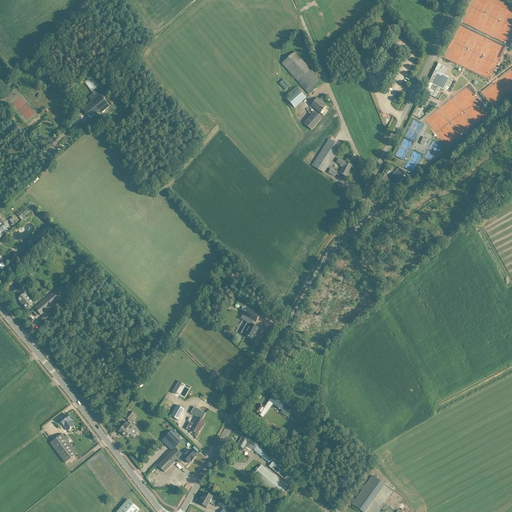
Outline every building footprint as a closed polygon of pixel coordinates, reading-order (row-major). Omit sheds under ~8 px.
[(310,95),(323,83),(295,52),(282,63),(310,95)] [(438,64),(425,91),(433,95),(432,96),(433,96),(437,87),(438,88),(438,87),(444,90),(443,90),(449,78),(450,78),(445,75),(449,69),(442,65),(438,64)] [(89,82),(95,89),(102,83),(95,76),(89,82)] [(292,84),(287,78),(283,81),(288,88),(292,84)] [(111,86),(107,90),(112,96),(111,97),(112,98),(117,94),(119,92),(113,85),(111,86)] [(298,89),(287,99),(295,108),(306,98),(298,89)] [(95,115),(108,104),(97,91),(90,97),(93,102),(85,108),(88,110),(87,111),(89,114),(90,113),(92,116),(94,114),(95,115)] [(321,101),(317,98),(311,105),(321,113),(326,106),(322,103),(320,102),(321,101)] [(304,124),(311,130),(322,118),(314,112),(304,124)] [(312,166),(324,173),(341,146),(329,139),(312,166)] [(337,163),(341,165),(340,166),(343,168),(340,173),(342,175),(346,177),(352,165),(339,159),(337,163)] [(35,308),(41,315),(57,302),(56,301),(65,293),(60,287),(35,308)] [(27,291),(18,299),(26,309),(35,301),(27,291)] [(247,308),(243,315),(256,322),(260,316),(247,308)] [(247,322),(241,333),(244,335),(245,335),(245,336),(252,340),(259,328),(251,324),(247,322)] [(281,412),(286,416),(294,405),(276,392),(271,399),(274,401),(284,408),(281,412)] [(254,411),(260,415),(262,411),(265,413),(274,401),(271,399),(265,407),(258,404),(254,411)] [(172,412),(174,409),(166,402),(163,405),(172,412)] [(171,416),(178,420),(184,409),(176,405),(171,416)] [(190,422),(186,429),(190,431),(191,430),(197,434),(201,427),(200,427),(201,425),(203,426),(205,421),(202,420),(206,413),(194,407),(190,413),(198,417),(194,424),(190,422)] [(134,414),(130,411),(125,417),(129,420),(134,414)] [(59,420),(68,431),(74,426),(70,421),(71,420),(67,414),(59,420)] [(136,430),(136,429),(127,422),(125,425),(124,425),(124,426),(123,426),(119,431),(126,437),(129,434),(132,436),(136,432),(136,431),(136,430)] [(164,438),(175,448),(182,441),(171,431),(164,438)] [(50,443),(65,463),(77,454),(63,434),(50,443)] [(254,449),(271,464),(269,466),(290,484),(296,477),(275,459),(274,461),(272,460),(273,458),(255,443),(251,440),(243,435),(237,445),(244,449),(245,446),(252,450),(253,448),(254,449)] [(179,458),(182,455),(175,448),(158,466),(165,473),(179,458)] [(191,450),(183,458),(189,463),(191,461),(191,462),(197,456),(196,456),(197,456),(191,450)] [(261,465),(252,475),(279,497),(288,487),(261,465)] [(352,504),(362,511),(365,511),(373,501),(385,484),(373,476),(352,504)] [(205,492),(199,503),(207,507),(213,497),(205,492)] [(137,511),(140,510),(128,499),(117,511),(137,511)]
